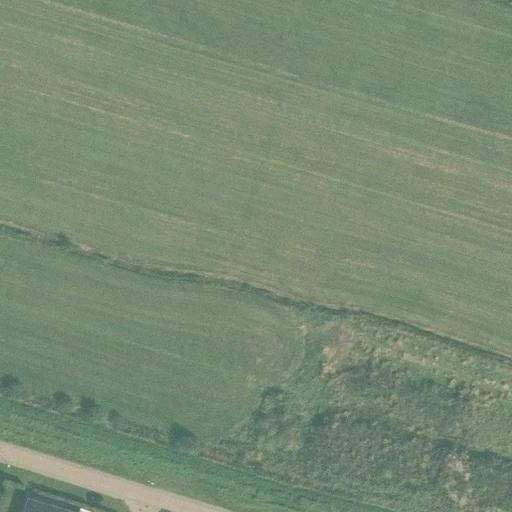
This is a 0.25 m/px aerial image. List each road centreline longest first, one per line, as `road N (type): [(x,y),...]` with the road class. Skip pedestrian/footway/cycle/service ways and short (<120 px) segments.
road 1 (residential): [(310,84),(215,385)]
road 2 (residential): [(236,392),(511,476)]
road 3 (residential): [(310,84),(270,52),(100,0)]
road 4 (residential): [(0,317),(215,385)]
road 5 (residential): [(511,128),(347,79),(310,84)]
road 6 (unclassified): [(147,498),(0,452)]
road 7 (residential): [(236,392),(197,511)]
